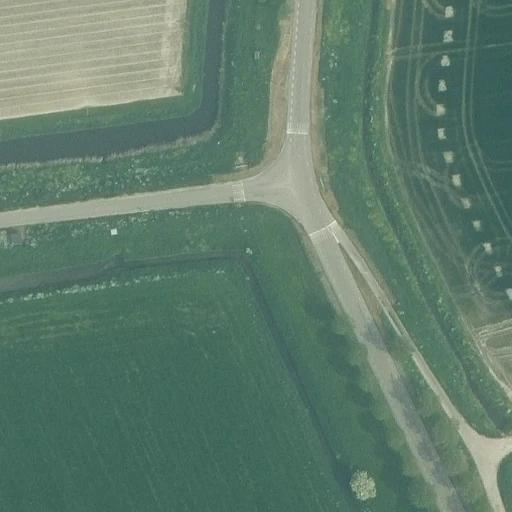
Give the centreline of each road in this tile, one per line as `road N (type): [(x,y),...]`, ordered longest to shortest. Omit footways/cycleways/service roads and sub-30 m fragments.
road 1 (track): [(498,511),(481,456),(342,239),(301,189)]
road 2 (tertiary): [(452,511),(301,189)]
road 3 (unclassified): [(301,189),(0,220)]
road 4 (tertiary): [(301,189),(305,0)]
